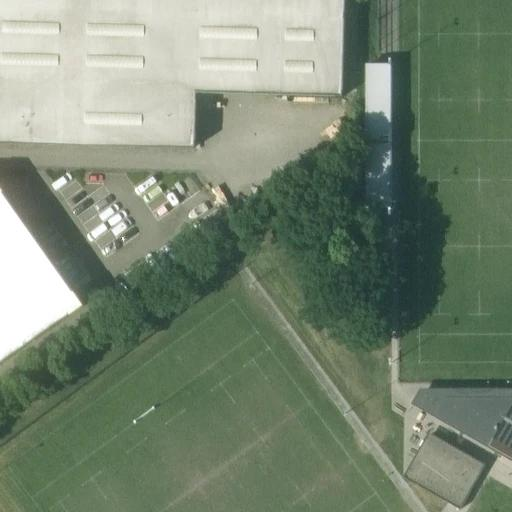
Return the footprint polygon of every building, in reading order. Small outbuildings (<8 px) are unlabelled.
[(0,0),(0,147),(194,152),(196,99),(335,103),(337,0),(0,0)] [(368,209),(376,209),(393,209),(392,65),(368,65),(368,209)] [(5,192),(0,185),(0,363),(71,314),(71,315),(85,305),(75,292),(74,293),(4,193),(5,192)] [(511,460),(511,397),(445,397),(435,416),(498,453),(511,460)] [(426,438),(403,477),(460,510),(483,470),(426,438)]
